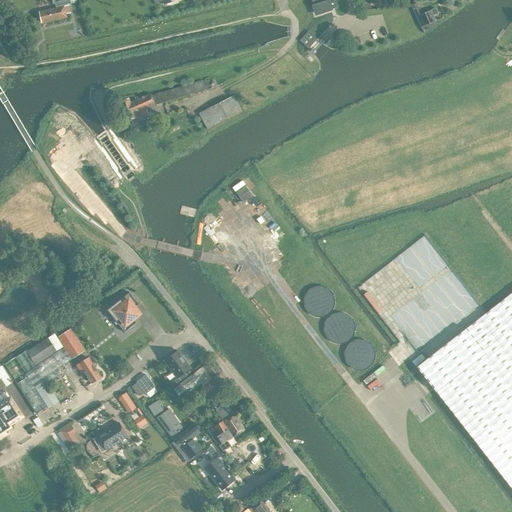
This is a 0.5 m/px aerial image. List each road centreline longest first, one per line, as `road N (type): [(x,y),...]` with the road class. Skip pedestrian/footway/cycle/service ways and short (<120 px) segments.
road 1 (unclassified): [(0,457),(194,330)]
road 2 (unclassified): [(337,511),(194,330)]
